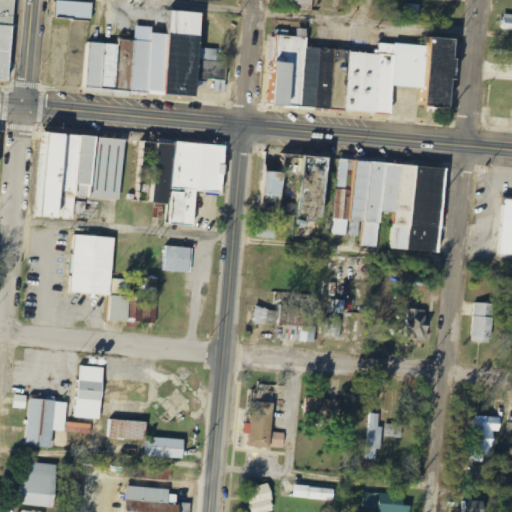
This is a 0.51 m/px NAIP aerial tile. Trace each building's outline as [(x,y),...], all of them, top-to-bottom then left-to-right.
[(0,0),(0,80),(8,81),(13,0),(0,0)] [(290,0),(290,2),(297,3),(296,10),(311,12),(312,0),(290,0)] [(94,21),(94,3),(58,1),(57,19),(94,21)] [(114,89),(196,97),(197,80),(223,82),(225,65),(214,64),(216,51),(200,50),(204,15),(171,12),(169,35),(152,33),(152,43),(119,40),(118,45),(114,89)] [(273,107),(390,115),(392,87),(419,89),(418,107),(450,110),(455,40),(424,38),(424,46),(378,43),(377,53),(305,48),(306,32),(297,31),(297,37),(278,36),(273,107)] [(103,44),(87,42),(83,86),(99,87),(103,44)] [(118,45),(103,44),(99,87),(114,89),(118,45)] [(217,93),(227,93),(227,82),(217,81),(217,93)] [(511,109),(511,90),(510,98),(494,97),(493,118),(508,118),(509,109),(511,109)] [(96,137),(40,133),(35,218),(74,220),(75,197),(92,198),(96,137)] [(153,141),(149,204),(152,204),(151,219),(163,220),(164,212),(169,213),(168,225),(193,227),(196,193),(221,195),(225,147),(153,141)] [(323,218),(328,160),(303,157),(303,156),(263,153),(257,213),(323,218)] [(391,249),(438,253),(445,169),(337,160),(331,241),(345,242),(347,221),(362,223),(361,247),(377,248),(380,213),(394,214),(391,249)] [(511,200),(501,200),(498,257),(511,257),(511,200)] [(275,240),(278,221),(260,219),(257,237),(275,240)] [(153,324),(155,288),(146,288),(145,298),(128,297),(129,280),(111,279),(113,238),(71,235),(67,294),(109,296),(108,321),(153,324)] [(192,248),(167,247),(166,272),(191,273),(192,248)] [(149,292),(158,291),(157,280),(149,280),(149,292)] [(345,301),(333,300),(332,313),(345,314),(345,301)] [(493,343),(494,304),(475,303),(473,343),(493,343)] [(315,343),(317,327),(307,326),(309,309),(282,306),(280,324),(289,325),(287,340),(315,343)] [(279,324),(279,310),(256,309),(256,323),(279,324)] [(416,338),(417,331),(424,331),(425,310),(405,309),(405,338),(416,338)] [(327,336),(342,337),(343,320),(328,319),(327,336)] [(146,383),(102,380),(103,367),(78,366),(74,418),(99,419),(100,398),(144,400),(146,383)] [(14,409),(28,410),(29,396),(16,395),(14,409)] [(24,446),(51,448),(52,431),(62,431),(65,400),(28,396),(24,446)] [(248,446),(281,447),(282,433),(270,433),(271,408),(250,407),(248,446)] [(382,450),(383,427),(379,427),(380,414),(369,414),(367,460),(376,460),(377,450),(382,450)] [(471,463),(485,463),(485,456),(494,456),(495,431),(501,432),(502,417),(473,416),(471,463)] [(182,439),(144,437),(145,421),(107,420),(106,439),(145,440),(144,457),(181,458),(182,439)] [(403,438),(403,425),(386,424),(385,437),(403,438)] [(53,507),(55,463),(23,462),(21,505),(53,507)] [(270,511),(276,511),(270,484),(248,489),(252,511),(270,511)] [(168,490),(125,486),(123,511),(187,511),(188,505),(166,503),(168,490)] [(295,499),(335,500),(336,488),(295,486),(295,499)] [(410,511),(411,507),(397,505),(398,495),(365,493),(363,511),(410,511)] [(486,511),(487,502),(468,501),(467,511),(486,511)]
